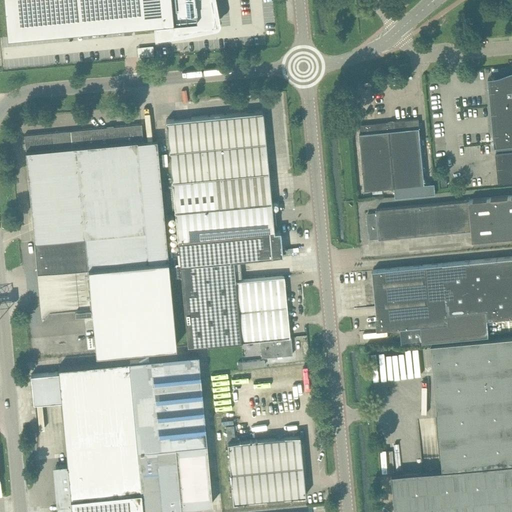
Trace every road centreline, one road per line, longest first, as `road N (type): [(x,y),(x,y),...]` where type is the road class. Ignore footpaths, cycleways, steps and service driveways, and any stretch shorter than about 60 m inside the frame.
road 1 (unclassified): [(347,511),(305,68)]
road 2 (tertiary): [(0,112),(43,88),(305,68)]
road 3 (unknown): [(141,81),(145,111),(269,97),(283,178),(316,179)]
road 4 (unknown): [(23,231),(23,128),(145,111)]
road 5 (tertiary): [(19,511),(0,287)]
road 6 (unknown): [(292,263),(511,248)]
road 7 (unknown): [(344,475),(321,476),(311,421),(237,424)]
road 8 (unclassified): [(511,47),(418,54),(398,31)]
road 9 (unknown): [(0,287),(32,283),(43,334),(82,333)]
